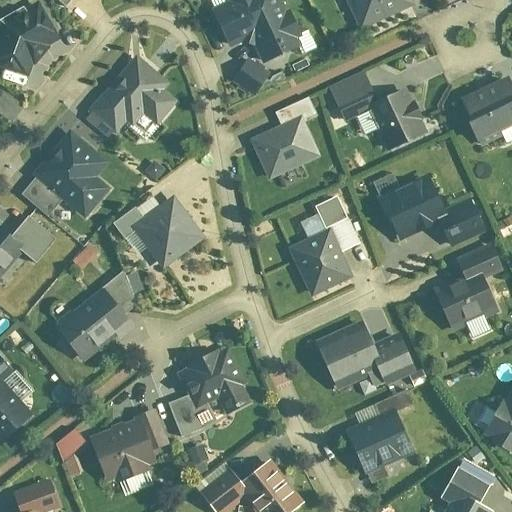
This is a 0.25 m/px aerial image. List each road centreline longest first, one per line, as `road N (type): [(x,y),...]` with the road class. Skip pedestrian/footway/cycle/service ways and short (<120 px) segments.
road 1 (residential): [(0,171),(128,17),(179,16),(201,65),(245,302)]
road 2 (residential): [(245,302),(310,453),(350,511)]
